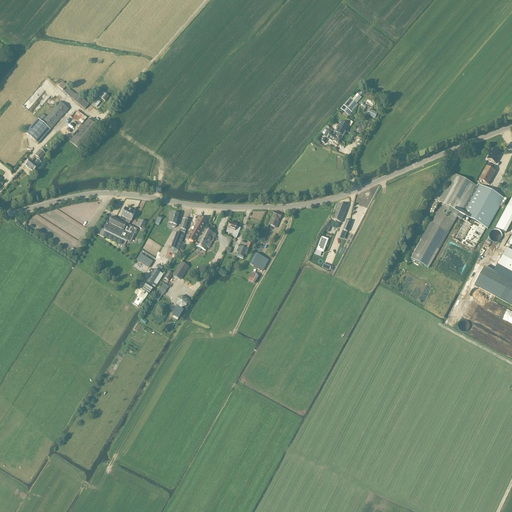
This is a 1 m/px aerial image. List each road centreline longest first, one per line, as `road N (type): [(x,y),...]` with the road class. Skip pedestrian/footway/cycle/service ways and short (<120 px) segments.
road 1 (unclassified): [(511,125),(312,203),(220,207),(96,193),(0,214)]
road 2 (track): [(75,104),(98,122),(205,0)]
